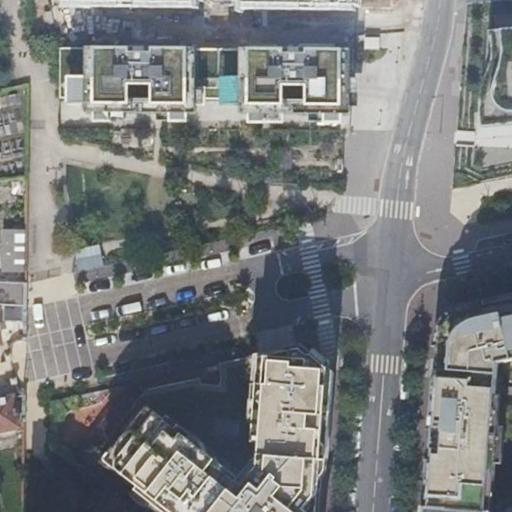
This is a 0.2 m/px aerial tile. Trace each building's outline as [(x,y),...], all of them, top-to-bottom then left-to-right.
[(511,29),(490,32),(483,126),(511,124),(511,29)] [(354,49),(60,48),(60,98),(351,99),(354,49)] [(25,273),(25,231),(3,231),(2,274),(25,273)] [(26,306),(27,283),(0,282),(0,306),(3,306),(26,306)] [(455,316),(447,324),(443,332),(441,340),(427,511),(511,511),(511,300),(467,310),(462,312),(455,316)] [(17,319),(26,320),(26,306),(3,306),(3,313),(17,314),(17,319)] [(330,368),(324,362),(303,344),(293,347),(292,366),(262,363),(260,354),(219,363),(222,374),(222,385),(201,384),(200,378),(157,387),(146,401),(100,461),(106,465),(165,511),(318,511),(327,413),(330,368)] [(100,461),(146,401),(129,387),(72,459),(96,478),(106,465),(100,461)] [(12,397),(0,399),(0,429),(18,425),(12,397)]
